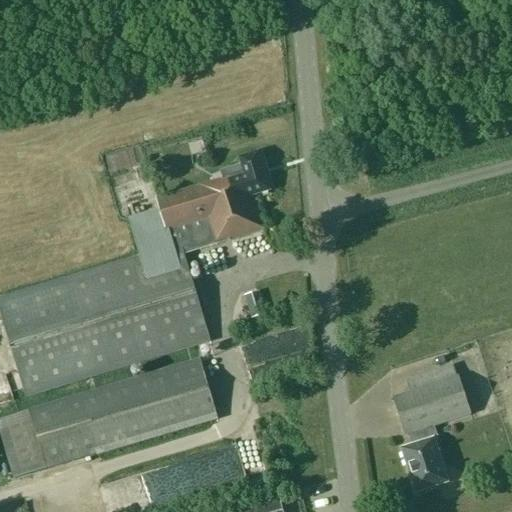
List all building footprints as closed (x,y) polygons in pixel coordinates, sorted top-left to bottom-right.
[(252,197),(269,192),(257,154),(237,160),(239,167),(219,174),(221,181),(155,201),(158,209),(127,219),(140,258),(0,301),(0,314),(26,400),(210,344),(184,257),(263,232),(252,197)] [(420,216),(418,205),(390,211),(392,222),(420,216)] [(252,321),(266,317),(259,294),(245,298),(252,321)] [(0,431),(15,482),(217,420),(199,362),(0,422),(0,431)] [(415,495),(447,485),(433,442),(436,441),(432,429),(469,417),(457,379),(392,400),(405,438),(412,436),(416,446),(400,451),(415,495)] [(283,511),(279,498),(232,511),(283,511)]
